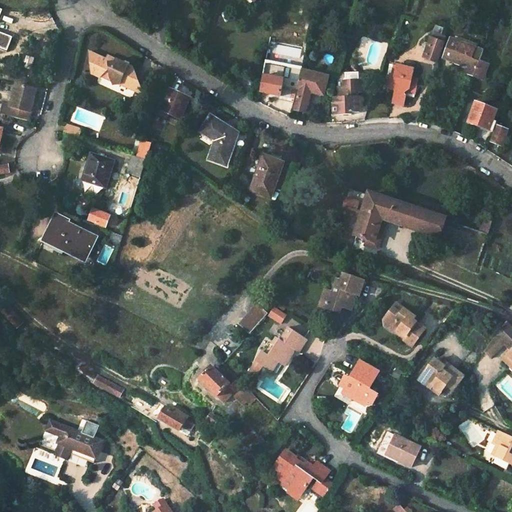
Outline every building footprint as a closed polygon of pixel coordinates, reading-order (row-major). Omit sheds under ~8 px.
[(429,45),(425,58),(434,61),(438,49),(439,49),(444,37),(432,31),(427,44),(429,45)] [(449,39),(442,58),(466,67),(464,72),(474,76),(481,56),(483,52),(449,39)] [(105,58),(88,50),(90,73),(98,76),(102,72),(109,76),(112,84),(118,83),(142,94),(134,74),(121,68),(123,62),(108,55),(108,58),(105,58)] [(474,76),(482,78),(489,59),(481,56),(474,76)] [(265,75),(261,92),(280,96),(284,80),(283,80),(286,70),(281,68),(282,64),(266,60),(262,74),(265,75)] [(396,71),(391,85),(399,87),(394,99),(404,103),(409,90),(410,88),(413,89),(416,86),(419,87),(422,79),(417,77),(420,69),(404,63),(399,73),(396,71)] [(300,89),(294,109),(303,112),(309,91),(322,94),(326,78),(301,71),(296,88),(300,89)] [(338,87),(338,97),(334,99),(334,103),(332,104),(333,116),(351,115),(351,113),(358,112),(357,92),(361,92),(361,80),(344,81),(345,86),(338,87)] [(26,120),(34,90),(15,85),(10,106),(3,104),(1,114),(26,120)] [(170,89),(161,109),(180,118),(189,98),(170,89)] [(497,121),(491,119),(495,109),(475,102),(468,122),(479,126),(478,128),(486,131),(487,129),(494,131),(497,121)] [(209,116),(200,130),(216,140),(209,159),(226,164),(237,132),(209,116)] [(77,139),(80,129),(67,125),(63,135),(77,139)] [(498,126),(492,142),(501,145),(507,130),(498,126)] [(146,162),(151,145),(142,143),(137,159),(146,162)] [(258,169),(251,189),(271,196),(284,157),(260,149),(253,168),(258,169)] [(84,152),(75,180),(82,182),(79,190),(94,195),(97,187),(99,187),(107,160),(84,152)] [(133,175),(141,178),(146,162),(137,159),(130,157),(125,173),(133,175)] [(438,237),(443,220),(369,195),(356,235),(366,239),(376,242),(381,228),(377,227),(380,217),(438,237)] [(355,210),(358,201),(345,197),(342,206),(355,210)] [(109,217),(93,210),(89,219),(105,226),(109,217)] [(55,218),(44,241),(64,250),(66,248),(85,258),(95,238),(55,218)] [(483,221),(480,232),(486,234),(490,224),(483,221)] [(376,242),(366,239),(364,245),(376,249),(383,229),(381,228),(376,242)] [(123,236),(115,233),(111,241),(120,244),(123,236)] [(337,275),(332,287),(325,284),(321,294),(329,298),(327,303),(337,307),(340,301),(342,297),(345,297),(344,299),(346,300),(351,302),(355,290),(357,290),(362,278),(343,270),(341,276),(337,275)] [(393,308),(400,312),(403,307),(397,303),(393,308)] [(266,314),(256,305),(240,324),(250,333),(266,314)] [(415,315),(403,307),(400,312),(393,308),(386,319),(386,327),(395,333),(400,332),(406,336),(404,339),(413,345),(425,328),(412,320),(415,315)] [(24,326),(11,311),(6,315),(19,330),(24,326)] [(511,331),(504,324),(482,352),(490,359),(504,343),(511,350),(502,360),(509,367),(511,364),(511,331)] [(283,353),(287,348),(291,351),(295,355),(305,343),(289,328),(280,339),(278,338),(273,343),(270,341),(263,348),(261,347),(252,357),(266,369),(273,361),(278,365),(287,356),(283,353)] [(463,377),(445,364),(443,367),(433,361),(422,375),(432,383),(430,387),(439,393),(445,385),(453,391),(463,377)] [(352,400),(357,403),(361,401),(363,397),(370,400),(374,402),(378,394),(370,389),(380,372),(372,367),(362,362),(355,375),(358,378),(356,381),(348,377),(343,386),(347,389),(354,392),(352,396),(352,400)] [(212,367),(200,379),(224,403),(232,394),(244,406),(248,403),(250,404),(255,399),(225,369),(220,375),(212,367)] [(419,379),(430,387),(432,383),(422,375),(419,379)] [(121,391),(97,377),(94,383),(118,397),(121,391)] [(347,389),(344,395),(352,400),(352,396),(354,392),(347,389)] [(357,403),(367,408),(370,400),(363,397),(361,401),(357,403)] [(175,414),(165,408),(158,419),(179,432),(181,428),(189,433),(193,426),(192,425),(194,422),(176,411),(175,414)] [(219,417),(209,411),(204,418),(214,424),(219,417)] [(95,457),(102,439),(49,419),(45,430),(59,436),(56,443),(57,443),(53,453),(56,454),(55,456),(63,459),(64,457),(66,458),(70,448),(95,457)] [(501,449),(496,458),(511,466),(511,439),(499,432),(493,444),(496,447),(501,449)] [(387,455),(412,466),(421,449),(396,436),(387,455)] [(270,449),(256,438),(248,447),(262,458),(270,449)] [(496,447),(492,456),(496,458),(501,449),(496,447)] [(95,457),(70,448),(66,458),(66,459),(84,467),(87,461),(93,463),(95,457)] [(307,487),(310,480),(317,484),(328,490),(332,482),(324,478),(328,471),(314,463),(312,467),(307,464),(301,466),(297,463),(298,459),(293,456),(291,460),(280,454),(273,466),(281,471),(279,475),(278,476),(286,480),(284,485),(282,488),(286,490),(290,484),(298,488),(295,493),(305,498),(310,489),(307,487)] [(271,470),(279,475),(281,471),(273,466),(271,470)] [(276,480),(284,485),(286,480),(278,476),(276,480)] [(286,490),(294,495),(295,493),(298,488),(290,484),(286,490)] [(322,500),(328,490),(317,484),(312,494),(322,500)] [(293,497),(302,502),(305,498),(295,493),(294,495),(293,497)]
